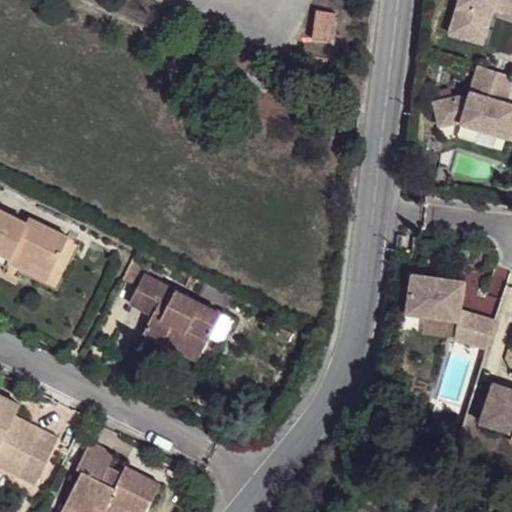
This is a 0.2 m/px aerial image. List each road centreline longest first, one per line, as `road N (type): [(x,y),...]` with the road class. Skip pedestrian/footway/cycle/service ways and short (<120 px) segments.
road 1 (residential): [(261,488),(337,388),(357,322),(373,215)]
road 2 (residential): [(0,350),(261,488)]
road 3 (residential): [(373,215),(397,0)]
road 4 (residential): [(373,215),(511,236)]
